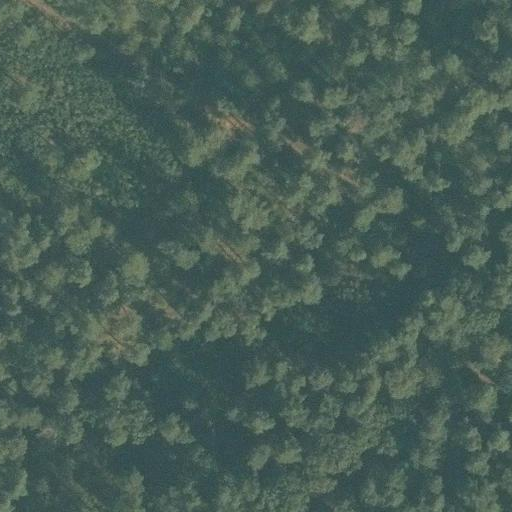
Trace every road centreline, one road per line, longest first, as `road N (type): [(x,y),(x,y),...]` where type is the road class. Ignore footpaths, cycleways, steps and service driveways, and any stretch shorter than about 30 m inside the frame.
road 1 (track): [(479,264),(19,0)]
road 2 (track): [(0,335),(313,497)]
road 3 (track): [(297,511),(511,319)]
road 4 (track): [(370,0),(238,125)]
